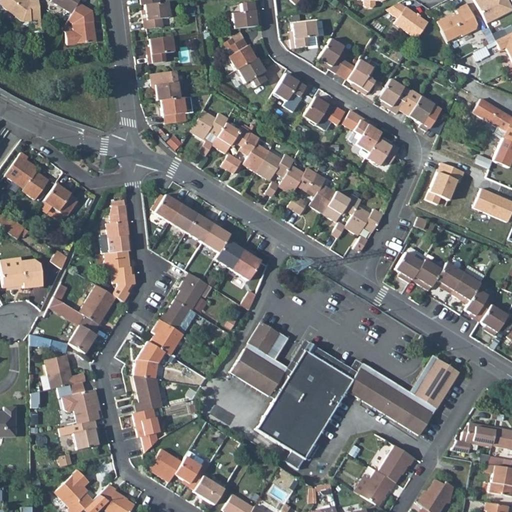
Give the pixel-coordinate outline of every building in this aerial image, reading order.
[(0,0),(0,4),(2,7),(2,8),(21,22),(39,20),(36,0),(27,0),(26,0),(0,0)] [(50,0),(49,2),(70,15),(76,4),(78,0),(50,0)] [(360,0),(361,3),(362,3),(362,8),(364,10),(371,10),(373,8),(373,3),(382,3),(381,0),(360,0)] [(474,0),(473,1),(485,24),(511,11),(505,0),(474,0)] [(230,14),(231,30),(254,27),(254,20),(253,12),(256,12),(255,2),(239,4),(240,13),(230,14)] [(142,21),(143,30),(159,28),(157,20),(160,19),(168,18),(166,3),(158,4),(155,4),(143,5),(144,11),(145,21),(142,21)] [(64,37),(65,46),(94,43),(90,12),(76,4),(70,15),(66,21),(71,24),(72,32),(73,36),(64,37)] [(414,40),(426,24),(404,8),(397,4),(384,11),(396,20),(392,25),(414,40)] [(459,35),(460,37),(474,30),(475,25),(465,4),(454,10),(456,14),(450,18),(446,19),(442,18),(435,22),(445,42),(459,35)] [(223,15),(225,30),(231,30),(230,14),(223,15)] [(289,40),(290,49),(306,47),(305,39),(315,37),(313,22),(290,24),(291,32),(292,39),(289,40)] [(498,51),(504,48),(511,64),(511,32),(494,42),(498,51)] [(146,55),(147,64),(163,63),(162,54),(172,53),(170,37),(147,40),(148,47),(149,55),(146,55)] [(230,55),(226,58),(234,71),(235,70),(254,60),(251,55),(246,46),(242,39),(233,44),(230,39),(221,44),(223,49),(226,48),(228,47),(232,54),(230,55)] [(328,39),(316,59),(321,62),(329,67),(328,70),(335,74),(343,62),(343,61),(336,57),(338,54),(342,47),(328,39)] [(243,84),(249,80),(254,88),(267,80),(263,72),(255,59),(254,60),(235,70),(243,84)] [(345,80),(352,84),(358,88),(356,91),(364,96),(373,82),(365,77),(371,68),(357,60),(353,68),(345,80)] [(343,62),(335,74),(345,80),(353,68),(343,62)] [(153,96),(154,102),(158,101),(177,99),(174,72),(147,75),(149,87),(152,86),(153,96)] [(283,74),(271,94),(284,102),(290,93),(297,98),(306,84),(298,80),(296,82),(289,78),(283,74)] [(388,80),(376,99),(381,102),(389,107),(387,110),(395,115),(397,111),(400,106),(409,112),(419,97),(409,91),(409,92),(388,80)] [(188,97),(181,98),(183,113),(190,112),(188,97)] [(409,112),(407,117),(411,119),(419,125),(418,127),(425,132),(433,119),(439,109),(419,97),(409,112)] [(177,99),(158,101),(160,117),(162,117),(163,125),(184,122),(183,113),(181,98),(177,99)] [(313,98),(301,117),(314,125),(318,119),(320,116),(327,121),(335,107),(328,103),(326,106),(317,100),(313,98)] [(317,100),(326,106),(328,103),(319,98),(317,100)] [(500,140),(488,167),(505,174),(506,172),(508,173),(509,170),(511,170),(511,120),(510,119),(479,100),(471,113),(495,128),(492,135),(500,140)] [(379,105),(387,110),(389,107),(381,102),(379,105)] [(202,111),(189,132),(202,141),(207,133),(209,129),(218,135),(223,125),(227,119),(218,114),(215,119),(202,111)] [(361,118),(351,132),(359,136),(353,145),(367,154),(376,139),(379,134),(373,130),(366,126),(368,123),(361,118)] [(409,122),(418,127),(419,125),(411,119),(409,122)] [(211,144),(211,146),(224,154),(229,146),(231,142),(234,144),(240,147),(248,134),(249,133),(240,127),(236,133),(223,125),(218,135),(216,138),(211,144)] [(207,133),(216,138),(218,135),(209,129),(207,133)] [(246,156),(241,165),(255,173),(267,153),(254,145),(257,139),(248,134),(240,147),(239,148),(248,154),(246,156)] [(367,154),(363,159),(377,167),(381,161),(382,158),(389,162),(398,149),(390,145),(389,147),(380,142),(376,139),(367,154)] [(380,142),(389,147),(390,145),(382,139),(380,142)] [(205,140),(197,153),(204,157),(211,146),(211,144),(205,140)] [(238,151),(246,156),(248,154),(239,148),(238,151)] [(18,156),(3,176),(22,189),(21,191),(34,201),(48,182),(35,172),(34,173),(31,171),(34,167),(25,161),(27,158),(19,153),(18,156)] [(267,153),(255,173),(268,181),(273,173),(275,170),(284,175),(289,166),(293,161),(283,155),(280,161),(267,153)] [(227,154),(219,167),(226,171),(233,158),(227,154)] [(233,158),(226,171),(232,174),(240,162),(233,158)] [(278,186),(277,187),(290,195),(296,186),(297,184),(306,189),(315,174),(306,169),(302,174),(289,166),(284,175),(282,178),(278,186)] [(273,173),(282,178),(284,175),(275,170),(273,173)] [(315,174),(306,189),(315,194),(313,197),(307,206),(321,215),(334,193),(321,185),(324,180),(315,174)] [(271,182),(263,194),(270,198),(277,187),(278,186),(271,182)] [(55,183),(42,201),(50,207),(64,217),(76,201),(62,190),(63,189),(55,183)] [(296,186),(304,192),(306,189),(297,184),(296,186)] [(304,192),(313,197),(315,194),(306,189),(304,192)] [(334,193),(321,215),(334,223),(339,215),(342,210),(345,212),(350,216),(356,207),(360,201),(351,195),(347,200),(334,192),(334,193)] [(293,195),(286,208),(292,211),(300,199),(293,195)] [(152,213),(169,223),(182,202),(175,198),(173,201),(170,200),(163,196),(152,213)] [(300,199),(292,211),(299,215),(306,203),(300,199)] [(38,208),(46,213),(50,207),(42,201),(38,208)] [(169,223),(185,233),(196,216),(186,210),(189,206),(182,202),(169,223)] [(105,224),(106,235),(108,254),(127,252),(129,251),(125,214),(124,206),(111,207),(109,216),(110,223),(105,224)] [(344,227),(343,228),(356,236),(362,228),(363,225),(372,230),(381,215),(372,209),(369,215),(356,207),(350,216),(344,227)] [(9,223),(0,216),(0,226),(4,230),(3,232),(15,240),(23,229),(11,220),(9,223)] [(185,233),(201,243),(212,226),(214,222),(207,218),(205,221),(196,216),(185,233)] [(416,218),(412,227),(421,230),(425,221),(421,220),(416,218)] [(425,221),(421,230),(430,234),(434,225),(425,221)] [(201,243),(217,253),(225,241),(228,236),(219,230),(221,226),(214,222),(212,226),(201,243)] [(337,223),(330,235),(336,239),(343,228),(344,227),(337,223)] [(362,228),(370,233),(372,230),(363,225),(362,228)] [(99,236),(101,255),(103,255),(108,254),(106,235),(99,236)] [(359,237),(352,249),(358,253),(366,240),(359,237)] [(213,260),(229,270),(241,251),(243,247),(236,243),(234,247),(225,241),(217,253),(213,260)] [(241,251),(229,270),(247,281),(259,262),(251,257),(248,255),(250,252),(243,247),(241,251)] [(405,254),(417,261),(421,255),(410,248),(408,249),(405,254)] [(54,254),(64,261),(66,258),(56,251),(54,254)] [(114,298),(122,303),(128,293),(126,292),(130,286),(133,285),(132,275),(130,275),(129,268),(127,252),(108,254),(103,255),(105,271),(110,271),(111,285),(115,284),(116,287),(110,296),(114,298)] [(404,253),(393,270),(399,274),(401,275),(399,278),(408,284),(410,281),(421,264),(422,260),(425,257),(421,255),(417,261),(405,254),(404,253)] [(64,261),(54,254),(48,262),(60,270),(64,261)] [(0,261),(0,280),(1,288),(16,286),(18,283),(21,283),(22,289),(41,286),(38,266),(32,261),(19,262),(19,259),(0,261)] [(439,271),(434,281),(439,284),(442,286),(440,289),(449,294),(451,291),(461,274),(444,263),(439,271)] [(421,264),(410,281),(419,286),(421,283),(429,288),(434,281),(439,271),(429,265),(427,268),(421,264)] [(462,272),(479,282),(483,276),(466,266),(462,272)] [(451,291),(449,294),(457,300),(459,296),(468,302),(476,288),(479,282),(462,272),(461,274),(451,291)] [(180,288),(173,300),(189,310),(190,310),(199,296),(206,285),(199,281),(187,274),(178,287),(180,288)] [(419,286),(427,291),(429,288),(421,283),(419,286)] [(59,285),(53,298),(60,302),(66,289),(59,285)] [(210,288),(206,285),(199,296),(204,298),(210,288)] [(78,313),(95,324),(102,313),(104,315),(114,298),(110,296),(95,286),(78,313)] [(473,316),(471,319),(478,323),(488,306),(492,299),(493,298),(476,288),(468,302),(466,305),(462,310),(468,314),(473,316)] [(457,300),(466,305),(468,302),(459,296),(457,300)] [(78,313),(60,302),(53,298),(48,308),(77,327),(66,344),(82,355),(94,336),(92,334),(97,325),(95,324),(78,313)] [(239,306),(247,311),(252,303),(244,298),(239,306)] [(488,306),(505,316),(508,312),(509,310),(492,299),(488,306)] [(173,300),(164,314),(162,313),(158,320),(176,331),(182,335),(195,313),(190,310),(189,310),(173,300)] [(488,306),(478,323),(484,326),(486,328),(484,331),(493,337),(505,316),(488,306)] [(95,324),(97,325),(104,315),(102,313),(95,324)] [(154,335),(148,344),(163,353),(169,356),(182,335),(176,331),(158,320),(151,333),(154,335)] [(259,323),(246,344),(264,355),(277,334),(259,323)] [(264,355),(246,344),(243,349),(282,373),(285,368),(273,360),(286,339),(277,334),(264,355)] [(36,337),(28,335),(28,346),(36,346),(36,337)] [(36,337),(36,346),(61,352),(63,344),(36,337)] [(303,351),(351,380),(358,369),(361,364),(354,360),(349,368),(303,340),(285,368),(282,373),(268,397),(273,400),(303,351)] [(135,360),(133,376),(154,380),(157,364),(163,353),(148,344),(146,342),(135,360)] [(228,372),(268,397),(282,373),(243,349),(228,372)] [(418,436),(431,414),(358,369),(351,380),(303,351),(273,400),(254,429),(289,451),(282,461),(296,469),(345,390),(418,436)] [(43,360),(50,390),(69,385),(81,383),(84,382),(82,374),(70,377),(65,355),(43,360)] [(361,364),(358,369),(431,414),(434,409),(413,396),(436,360),(430,356),(408,393),(361,364)] [(436,360),(413,396),(434,409),(457,373),(436,360)] [(134,404),(136,413),(152,409),(161,407),(154,380),(133,376),(138,403),(134,404)] [(96,412),(93,398),(96,398),(94,390),(83,392),(81,383),(69,385),(71,395),(60,398),(63,410),(67,413),(73,411),(76,425),(93,421),(98,420),(96,412)] [(0,412),(0,437),(14,437),(13,407),(3,407),(3,412),(0,412)] [(131,414),(137,438),(140,437),(144,453),(156,440),(155,433),(158,433),(152,409),(136,413),(131,414)] [(72,434),(75,451),(96,446),(94,438),(92,429),(95,429),(93,421),(76,425),(57,429),(59,437),(72,434)] [(455,441),(449,451),(466,454),(467,449),(468,444),(476,445),(490,448),(490,446),(493,428),(467,423),(466,425),(465,433),(461,432),(459,442),(455,441)] [(511,431),(493,428),(490,446),(509,450),(511,450),(511,431)] [(393,446),(376,472),(394,484),(406,464),(409,466),(413,459),(393,446)] [(161,479),(168,483),(173,474),(180,462),(159,449),(148,468),(162,476),(161,479)] [(184,457),(199,467),(202,461),(187,451),(184,457)] [(57,458),(59,467),(61,467),(60,460),(68,457),(67,456),(57,458)] [(60,460),(61,467),(70,465),(68,457),(60,460)] [(180,462),(173,474),(182,480),(188,484),(186,486),(193,490),(201,476),(208,464),(202,461),(199,467),(184,457),(180,462)] [(511,469),(511,461),(503,460),(488,457),(487,465),(492,466),(501,468),(511,469)] [(483,472),(491,474),(492,466),(487,465),(485,465),(483,472)] [(491,474),(487,493),(510,497),(511,489),(511,486),(510,486),(511,479),(511,478),(511,469),(501,468),(492,466),(491,474)] [(368,480),(359,495),(377,507),(388,490),(389,491),(394,484),(376,472),(374,471),(368,480)] [(66,510),(67,511),(79,511),(89,502),(91,501),(84,494),(86,492),(71,476),(53,493),(68,508),(66,510)] [(193,490),(191,492),(213,505),(222,489),(201,476),(193,490)] [(359,495),(368,480),(363,477),(353,492),(359,495)] [(421,508),(426,511),(438,511),(443,503),(448,504),(451,487),(443,482),(442,485),(433,480),(426,492),(424,490),(416,504),(421,508)] [(91,501),(89,502),(104,511),(129,511),(133,505),(123,499),(113,492),(114,491),(107,486),(91,501)] [(231,495),(221,510),(223,511),(249,511),(252,508),(231,495)] [(486,511),(485,511),(505,511),(506,507),(485,503),(483,511),(486,511)]
